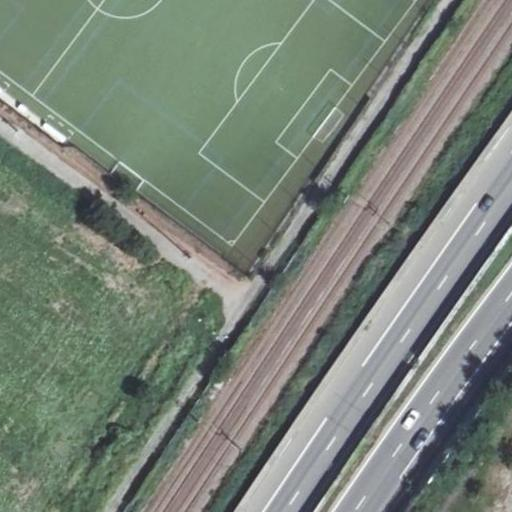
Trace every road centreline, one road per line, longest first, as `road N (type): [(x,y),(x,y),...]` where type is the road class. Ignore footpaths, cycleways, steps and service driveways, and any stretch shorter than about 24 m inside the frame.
road 1 (trunk): [(511,183),(284,511)]
road 2 (trunk): [(356,511),(511,296)]
